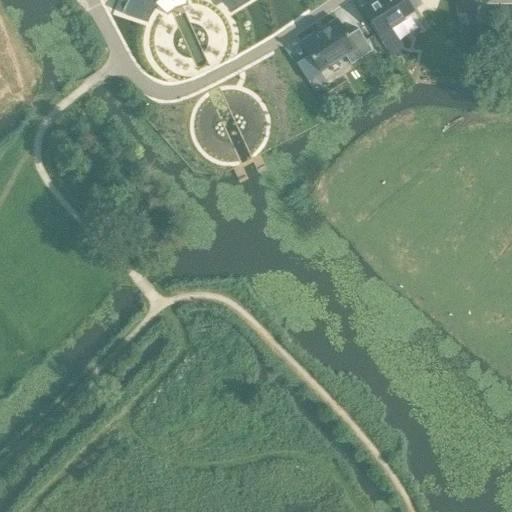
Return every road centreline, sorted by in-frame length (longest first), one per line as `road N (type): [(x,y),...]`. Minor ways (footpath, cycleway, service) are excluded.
road 1 (unclassified): [(338,0),(217,78),(161,92),(143,85),(121,59),(89,0)]
road 2 (track): [(160,304),(180,346),(167,369),(22,511)]
road 3 (track): [(356,511),(330,480),(290,459),(191,462),(116,421)]
